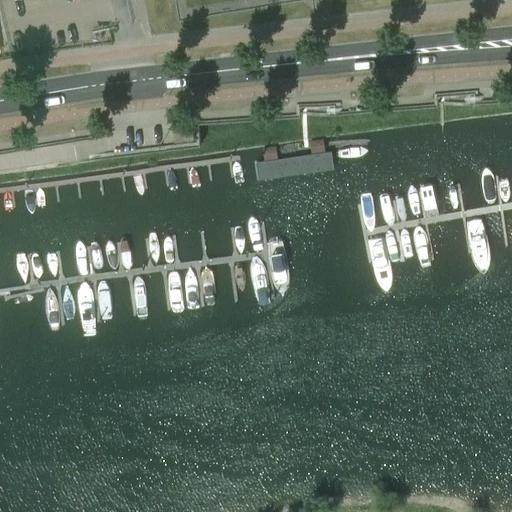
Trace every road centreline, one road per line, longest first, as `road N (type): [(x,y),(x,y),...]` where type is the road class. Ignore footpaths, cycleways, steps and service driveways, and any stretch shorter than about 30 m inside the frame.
road 1 (secondary): [(0,101),(260,68)]
road 2 (secondary): [(511,34),(260,68)]
road 3 (secondary): [(260,68),(511,56)]
